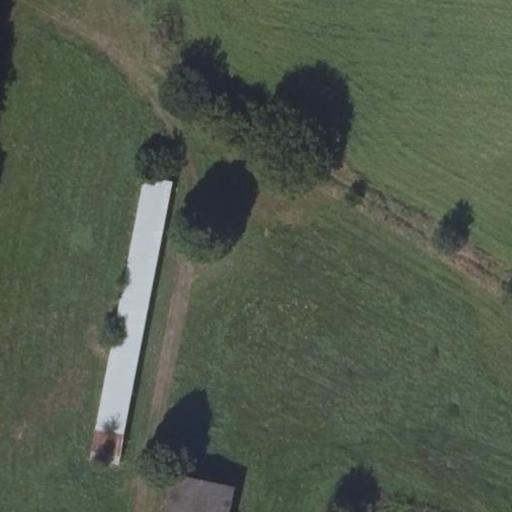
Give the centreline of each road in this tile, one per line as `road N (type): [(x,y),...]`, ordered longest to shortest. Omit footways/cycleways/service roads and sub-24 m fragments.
road 1 (track): [(142,511),(189,274),(192,210),(181,139),(134,70)]
road 2 (unknown): [(0,4),(83,53),(128,107)]
road 3 (track): [(134,70),(20,0)]
